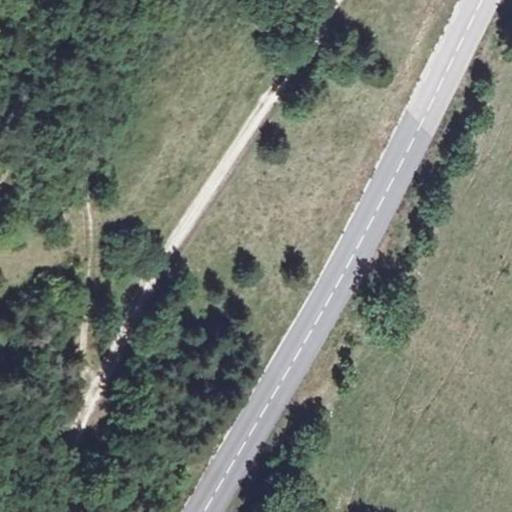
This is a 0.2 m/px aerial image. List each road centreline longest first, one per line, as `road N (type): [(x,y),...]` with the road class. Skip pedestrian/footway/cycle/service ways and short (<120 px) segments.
road 1 (tertiary): [(482,0),(340,278),(204,511)]
road 2 (track): [(84,416),(174,240),(335,0)]
